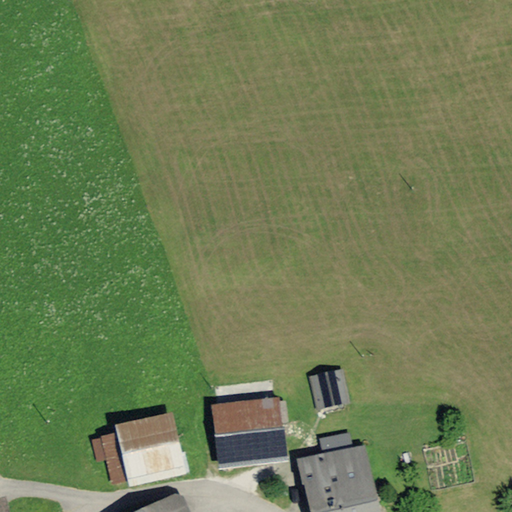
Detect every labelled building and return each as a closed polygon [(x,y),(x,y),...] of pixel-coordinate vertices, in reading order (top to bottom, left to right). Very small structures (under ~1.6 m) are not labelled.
[(343,370),(310,378),(318,412),(351,405),(343,370)] [(279,403),(219,410),(225,466),(285,459),(279,403)] [(169,410),(117,424),(131,478),(184,464),(169,410)] [(350,432),(319,438),(322,451),(353,444),(350,432)] [(378,511),(363,447),(301,461),(312,511),(378,511)] [(185,511),(178,496),(143,511),(185,511)]
